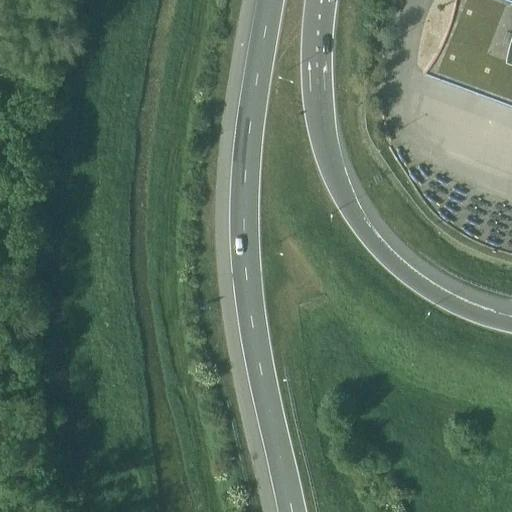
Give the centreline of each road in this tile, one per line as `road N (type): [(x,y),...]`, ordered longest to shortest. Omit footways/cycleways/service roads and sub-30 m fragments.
road 1 (motorway): [(271,0),(246,146),(244,213),(257,341),(293,511)]
road 2 (motorway): [(511,321),(461,307),(415,281),(359,228),(329,158),(320,110),(319,0)]
